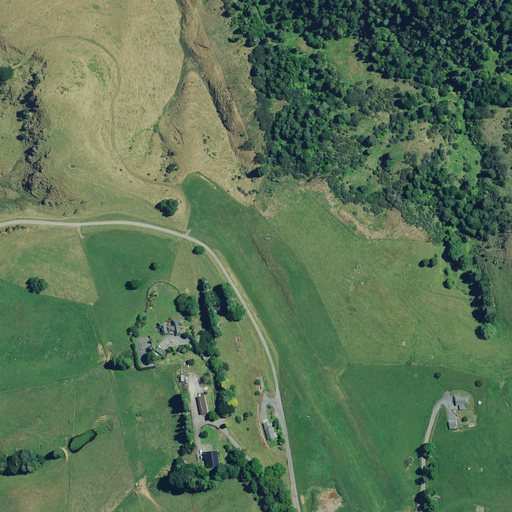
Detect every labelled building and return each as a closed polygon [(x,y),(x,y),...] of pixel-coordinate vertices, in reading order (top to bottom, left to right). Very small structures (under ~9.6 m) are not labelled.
[(163,328),(163,329),(163,331),(161,332),(162,335),(169,333),(169,331),(175,330),(176,336),(184,334),(183,329),(181,329),(180,325),(184,324),(183,319),(174,320),(174,325),(168,326),(167,322),(159,323),(159,328),(163,328)] [(166,352),(159,346),(155,350),(163,356),(166,352)] [(199,396),(197,397),(201,415),(209,413),(205,395),(202,396),(201,394),(198,395),(199,396)] [(459,397),(459,394),(454,394),(454,397),(456,397),(456,405),(459,405),(460,409),(464,409),(464,404),(469,404),(469,397),(459,397)] [(458,428),(457,420),(449,421),(450,429),(458,428)] [(274,440),(273,438),(277,437),(276,432),(274,433),(272,426),(269,427),(267,422),(263,423),(268,440),(271,439),(271,441),(274,440)] [(220,466),(218,450),(203,452),(204,460),(206,460),(207,466),(208,466),(209,467),(220,466)]
